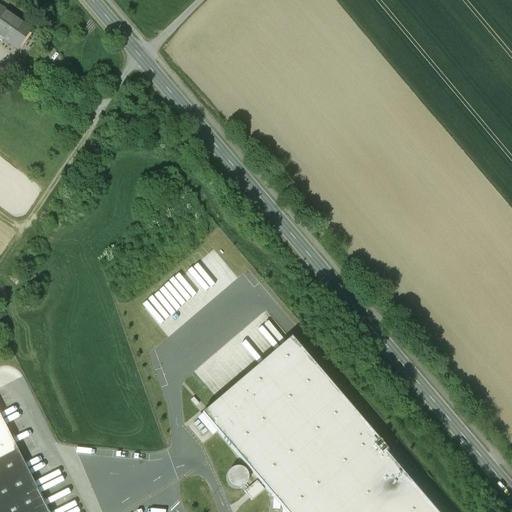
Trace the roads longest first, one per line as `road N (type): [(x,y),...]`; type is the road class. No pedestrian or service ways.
road 1 (secondary): [(92,0),(511,493)]
road 2 (track): [(0,262),(125,73),(150,49)]
